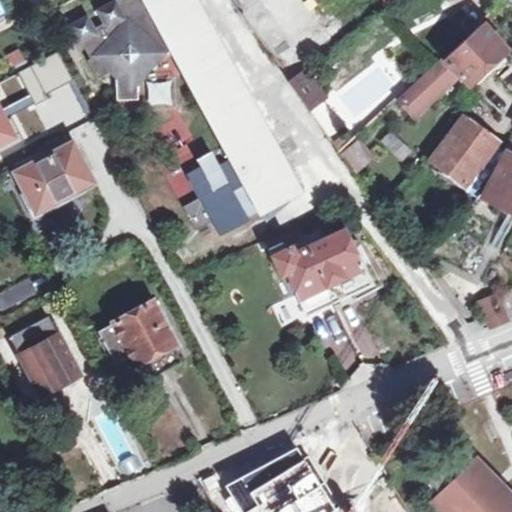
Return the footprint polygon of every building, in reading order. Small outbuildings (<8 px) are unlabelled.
[(229,203),(242,225),(303,193),(196,0),(117,0),(96,11),(103,24),(94,29),(87,17),(68,27),(78,46),(81,44),(90,60),(87,62),(97,80),(113,72),(121,80),(115,80),(115,102),(136,102),(136,80),(131,80),(130,64),(136,57),(157,56),(175,55),(239,175),(249,193),(229,203)] [(482,21),(484,23),(490,31),(494,28),(486,17),(482,21)] [(490,31),(484,23),(444,60),(468,85),(506,50),(490,31)] [(131,80),(136,80),(157,56),(136,57),(130,64),(131,80)] [(309,72),(295,82),(291,86),(307,109),(325,96),(309,72)] [(174,111),(174,79),(142,80),(144,111),(174,111)] [(0,107),(0,138),(12,133),(0,107)] [(462,119),(431,161),(466,187),(498,145),(462,119)] [(333,146),(340,155),(351,145),(345,137),(333,146)] [(511,142),(510,146),(484,193),(511,206),(511,142)] [(16,173),(22,186),(36,213),(75,194),(77,198),(79,197),(94,189),(92,185),(94,183),(74,143),(16,173)] [(373,157),(360,143),(345,157),(359,171),(373,157)] [(223,235),(242,225),(229,203),(249,193),(239,175),(201,195),(223,235)] [(36,213),(22,186),(14,190),(34,232),(84,206),(79,197),(77,198),(75,194),(36,213)] [(288,242),(268,251),(272,257),(282,278),(287,275),(298,297),(299,300),(307,315),(352,295),(355,301),(380,290),(357,238),(347,215),(318,228),(301,236),(288,242)] [(264,242),(268,251),(288,242),(301,236),(297,228),(264,242)] [(31,280),(0,295),(0,303),(3,309),(37,292),(31,280)] [(482,306),(493,330),(508,324),(498,299),(482,306)] [(139,372),(153,364),(150,358),(168,348),(177,343),(164,321),(155,303),(99,333),(121,372),(135,365),(139,372)] [(58,392),(61,390),(68,386),(82,379),(49,320),(12,340),(42,394),(56,387),(58,392)] [(350,414),(330,422),(339,439),(359,430),(350,414)] [(293,438),(245,458),(275,511),(326,511),(335,507),(293,438)] [(511,511),(511,494),(466,447),(432,479),(462,511),(511,511)] [(253,511),(269,511),(261,500),(264,498),(241,461),(216,471),(239,511),(242,511),(251,507),(253,511)]
